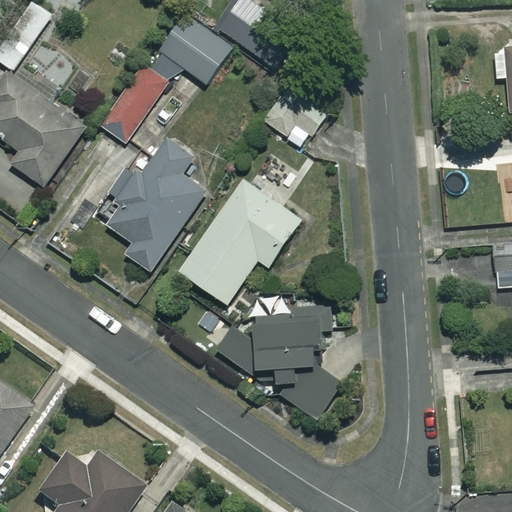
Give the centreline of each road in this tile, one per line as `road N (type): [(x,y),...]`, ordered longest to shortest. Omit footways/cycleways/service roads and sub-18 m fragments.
road 1 (residential): [(377,0),(407,351),(409,432),(390,511)]
road 2 (residential): [(359,511),(0,269)]
